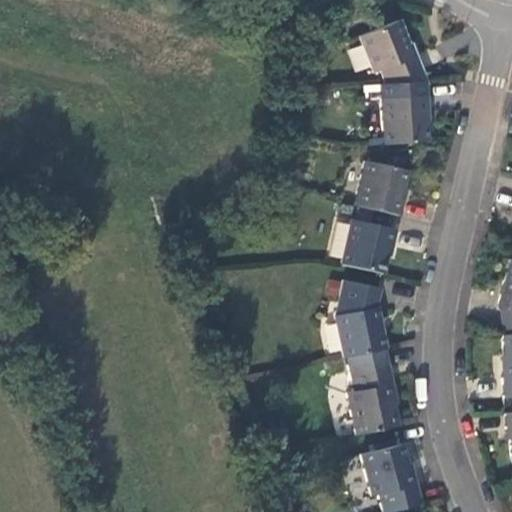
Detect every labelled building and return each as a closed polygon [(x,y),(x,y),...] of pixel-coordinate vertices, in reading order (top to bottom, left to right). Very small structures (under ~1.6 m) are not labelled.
[(372,71),(376,85),(419,82),(420,82),(415,54),(412,55),(398,21),(355,38),(367,73),(372,71)] [(370,85),(375,145),(424,142),(420,112),(423,112),(419,82),(376,85),(370,85)] [(361,162),(350,207),(396,218),(399,201),(396,200),(403,171),(361,162)] [(346,221),(336,266),(378,275),(386,246),(390,246),(393,231),(346,221)] [(511,261),(504,260),(492,309),(494,309),(496,336),(511,334),(511,261)] [(331,316),(339,358),(342,357),(381,349),(373,309),(376,290),(340,281),(331,316)] [(511,334),(496,336),(495,336),(499,378),(496,378),(498,400),(511,398),(511,334)] [(351,436),(394,426),(384,385),(389,383),(381,349),(342,357),(345,372),(350,391),(341,393),(351,436)] [(511,458),(511,413),(500,415),(501,431),(505,431),(508,459),(511,458)] [(371,495),(376,511),(386,511),(416,504),(410,481),(408,482),(396,443),(356,454),(366,496),(371,495)]
